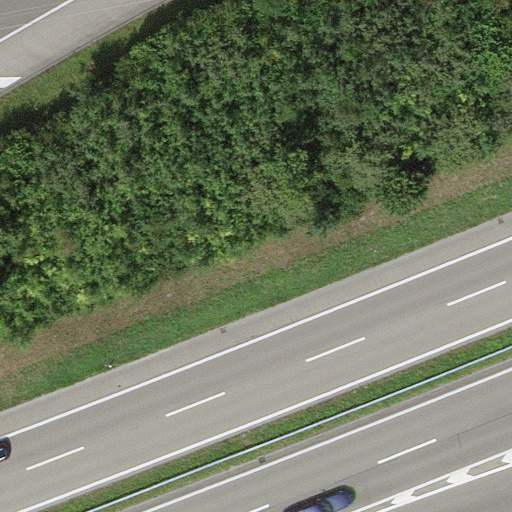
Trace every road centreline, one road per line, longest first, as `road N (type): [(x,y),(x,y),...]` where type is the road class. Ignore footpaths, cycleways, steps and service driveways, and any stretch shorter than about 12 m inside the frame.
road 1 (motorway): [(511,283),(0,484)]
road 2 (motorway): [(256,511),(511,411)]
